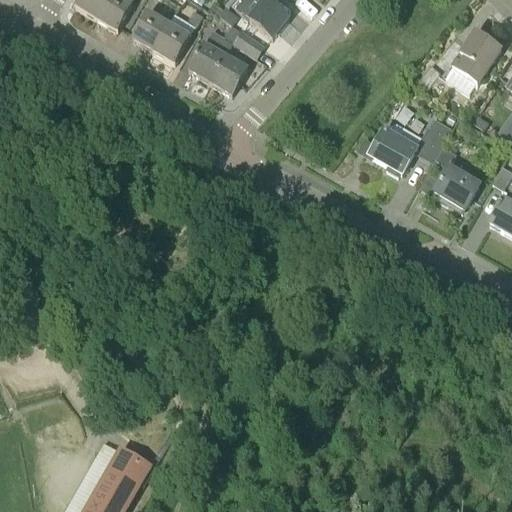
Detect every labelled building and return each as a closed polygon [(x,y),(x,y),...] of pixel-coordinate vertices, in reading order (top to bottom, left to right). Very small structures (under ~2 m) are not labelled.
[(96,25),(109,0),(81,0),(74,12),(96,25)] [(112,0),(109,0),(96,25),(118,37),(132,11),(112,0)] [(272,45),(288,26),(264,4),(248,23),(272,45)] [(231,30),(233,31),(238,21),(225,13),(219,23),(231,30)] [(195,35),(203,21),(193,16),(186,29),(195,35)] [(153,57),(169,30),(147,17),(131,45),(153,57)] [(169,30),(153,57),(175,69),(190,42),(178,35),(169,30)] [(241,37),(233,31),(231,30),(225,43),(213,36),(205,51),(203,50),(188,77),(210,90),(226,62),(232,50),(241,37)] [(232,50),(257,65),(264,53),(265,53),(241,37),(232,50)] [(468,101),(500,54),(476,38),(460,62),(463,64),(460,69),(455,65),(449,74),(451,76),(445,86),(468,101)] [(226,62),(210,90),(231,102),(247,74),(226,62)] [(425,96),(436,82),(439,78),(430,71),(416,89),(425,96)] [(479,134),(485,123),(478,118),(471,129),(479,134)] [(421,143),(395,129),(389,131),(386,136),(385,135),(370,162),(387,172),(384,176),(397,183),(400,177),(402,178),(413,157),(432,168),(446,143),(445,142),(450,133),(434,124),(429,133),(427,132),(421,143)] [(464,216),(479,189),(449,172),(434,199),(438,201),(436,205),(447,211),(449,207),(464,216)] [(502,196),(511,179),(511,178),(502,173),(492,190),(502,196)] [(511,195),(510,195),(504,204),(489,230),(511,242),(511,195)] [(105,481),(87,511),(124,511),(133,497),(105,481)]
